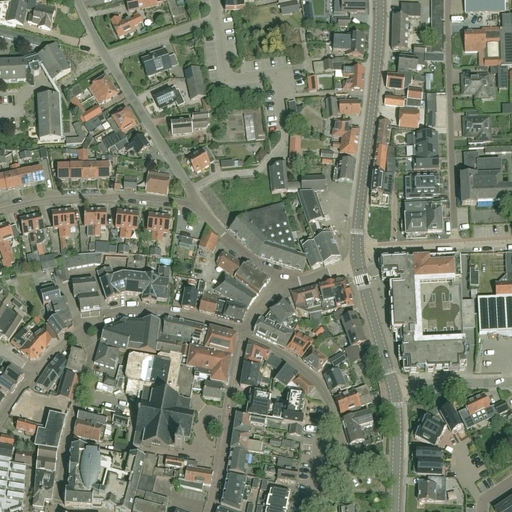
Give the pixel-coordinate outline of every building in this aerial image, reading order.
[(164,6),(163,4),(162,0),(128,0),(126,1),(128,13),(164,6)] [(223,0),(224,9),(224,11),(224,13),(244,12),(244,8),(244,3),(253,3),(252,0),(223,0)] [(357,0),(342,0),(342,15),(357,15),(357,13),(365,14),(366,1),(357,1),(357,0)] [(504,0),(463,0),(464,15),(504,14),(504,0)] [(431,11),(444,11),(444,2),(431,2),(431,11)] [(25,3),(17,4),(14,3),(12,3),(7,23),(22,26),(27,6),(25,5),(25,3)] [(393,35),(408,35),(408,18),(421,18),(421,5),(402,5),(401,18),(393,18),(393,35)] [(29,16),(28,23),(32,24),(32,25),(42,27),(42,30),(50,31),(55,10),(36,6),(34,17),(29,16)] [(444,11),(431,11),(431,19),(444,20),(444,11)] [(122,23),(119,18),(111,22),(113,27),(112,27),(119,39),(129,34),(130,36),(135,33),(134,32),(135,31),(133,28),(143,23),(140,17),(139,17),(138,14),(133,16),(134,19),(130,21),(129,20),(122,23)] [(502,17),(502,29),(511,28),(511,17),(502,17)] [(350,20),(338,19),(338,28),(350,29),(350,20)] [(444,20),(431,19),(431,28),(442,28),(442,21),(444,21),(444,20)] [(431,37),(442,37),(442,28),(431,28),(431,37)] [(501,67),(511,66),(511,29),(511,30),(511,28),(502,29),(483,30),(484,33),(464,34),(465,53),(485,52),(485,67),(501,67)] [(0,30),(0,37),(46,50),(48,42),(0,30)] [(359,34),(359,36),(349,35),(348,40),(334,39),(334,45),(364,47),(365,37),(363,36),(363,34),(359,34)] [(408,35),(393,35),(392,51),(407,51),(408,35)] [(442,37),(431,37),(431,45),(442,45),(442,37)] [(364,47),(334,45),(333,52),(347,53),(347,57),(363,58),(364,47)] [(431,45),(431,48),(431,54),(442,54),(442,45),(431,45)] [(39,57),(38,58),(25,62),(5,63),(0,63),(0,83),(26,83),(26,75),(29,75),(32,75),(34,77),(39,76),(40,73),(39,67),(41,66),(42,65),(53,83),(71,72),(70,71),(71,66),(66,65),(60,54),(61,50),(59,49),(56,49),(55,47),(39,57)] [(149,59),(142,62),(147,78),(171,70),(164,51),(148,56),(149,59)] [(398,76),(398,77),(409,78),(410,76),(408,76),(408,72),(416,73),(417,67),(425,67),(424,56),(414,55),(414,60),(400,60),(398,76)] [(323,63),(324,73),(333,72),(332,65),(332,62),(323,63)] [(343,79),(350,80),(364,81),(365,69),(344,69),(344,64),(332,65),(333,72),(343,72),(343,79)] [(508,90),(507,83),(508,82),(507,68),(490,69),(490,75),(497,75),(498,91),(508,90)] [(185,73),(188,87),(204,84),(201,70),(185,73)] [(409,78),(398,77),(388,76),(387,90),(403,91),(403,90),(404,91),(408,88),(408,86),(409,86),(409,78)] [(488,76),(463,78),(464,96),(476,95),(476,100),(489,99),(488,76)] [(89,89),(94,98),(111,87),(106,78),(93,85),(94,86),(89,89)] [(364,81),(350,80),(350,84),(344,83),(344,91),(349,91),(349,92),(363,92),(364,81)] [(207,98),(204,84),(188,87),(191,101),(207,98)] [(80,86),(69,93),(73,100),(84,93),(80,86)] [(117,96),(111,87),(94,98),(99,106),(104,103),(105,103),(117,96)] [(178,91),(176,92),(175,88),(170,91),(170,90),(153,98),(159,111),(176,103),(178,108),(185,105),(178,91)] [(425,103),(427,103),(427,102),(426,102),(426,94),(422,94),(423,91),(408,90),(408,100),(407,100),(407,101),(425,103)] [(38,98),(40,142),(61,141),(58,97),(38,98)] [(404,100),(385,98),(385,107),(404,108),(404,100)] [(336,101),(326,101),(328,120),(338,119),(336,101)] [(427,103),(425,103),(407,101),(406,108),(420,109),(418,130),(425,131),(427,106),(427,103)] [(360,102),(340,103),(340,115),(360,115),(360,102)] [(81,117),(86,124),(102,114),(97,106),(81,117)] [(266,140),(265,133),(263,133),(261,120),(262,120),(260,108),(244,110),(243,110),(240,110),(228,111),(225,111),(226,117),(243,115),(244,118),(247,143),(266,140)] [(111,129),(130,117),(124,109),(111,117),(112,119),(107,122),(111,129)] [(417,129),(418,125),(419,113),(400,112),(399,128),(417,129)] [(171,123),(172,137),(192,135),(192,130),(206,129),(209,125),(208,114),(206,115),(206,114),(204,114),(192,115),(193,122),(191,122),(191,121),(171,123)] [(115,147),(126,141),(121,134),(135,126),(130,117),(111,129),(115,135),(103,142),(108,151),(115,147)] [(490,142),(488,119),(463,120),(464,138),(476,138),(477,142),(490,142)] [(86,125),(90,132),(96,129),(95,126),(92,121),(86,125)] [(342,142),(358,144),(360,131),(349,130),(350,125),(335,123),(333,137),(343,138),(342,142)] [(79,139),(66,140),(66,146),(82,145),(85,139),(78,124),(73,126),(79,139)] [(379,124),(376,149),(387,150),(389,134),(390,129),(390,125),(379,124)] [(412,147),(438,146),(437,134),(412,135),(412,147)] [(131,144),(129,145),(126,141),(115,147),(119,154),(125,150),(127,153),(134,148),(138,155),(149,149),(142,136),(130,143),(131,144)] [(358,144),(342,142),(341,145),(333,144),(333,149),(341,150),(340,154),(356,157),(358,144)] [(413,159),(438,158),(438,146),(412,147),(413,159)] [(0,158),(5,158),(12,154),(12,151),(2,150),(0,149),(0,158)] [(45,149),(39,150),(41,160),(47,159),(45,149)] [(206,149),(202,152),(201,151),(186,160),(195,174),(210,165),(215,162),(206,149)] [(384,173),(387,150),(376,149),(374,169),(374,172),(384,173)] [(84,181),(96,181),(96,180),(96,166),(87,166),(87,158),(88,158),(88,151),(82,152),(84,181)] [(70,167),(71,181),(84,181),(82,152),(78,152),(78,158),(79,158),(79,167),(70,167)] [(334,154),(322,152),(321,159),(333,160),(334,154)] [(499,162),(493,162),(478,163),(478,155),(464,156),(465,170),(458,170),(459,178),(460,178),(461,207),(476,206),(476,205),(511,203),(511,188),(501,189),(500,176),(499,162)] [(413,159),(413,171),(439,170),(438,158),(413,159)] [(272,195),(287,193),(288,194),(302,194),(302,193),(325,192),(324,178),(302,179),(302,183),(287,184),(285,162),(275,163),(270,169),(272,195)] [(353,184),(356,164),(341,162),(340,164),(337,164),(337,168),(340,169),(339,172),(334,171),(333,182),(353,184)] [(32,186),(29,171),(21,173),(19,166),(15,167),(20,188),(32,186)] [(96,166),(96,180),(96,181),(96,180),(109,179),(108,166),(96,166)] [(7,191),(20,188),(15,167),(10,167),(12,175),(4,177),(7,191)] [(71,181),(70,167),(58,167),(58,180),(70,180),(71,181)] [(29,171),(32,186),(32,185),(44,182),(42,169),(29,171)] [(382,195),(384,173),(374,172),(370,208),(387,209),(388,197),(382,196),(382,195)] [(149,175),(146,192),(166,195),(169,178),(149,175)] [(406,191),(406,201),(434,200),(433,196),(439,196),(439,176),(411,177),(412,191),(406,191)] [(124,177),(124,189),(136,190),(137,178),(124,177)] [(312,239),(312,240),(323,266),(340,259),(336,248),(337,246),(335,243),(334,242),(329,232),(323,234),(322,234),(321,233),(318,223),(323,221),(315,196),(315,195),(316,195),(316,194),(295,195),(312,239)] [(404,203),(405,217),(405,223),(402,224),(402,236),(405,235),(405,238),(427,237),(427,235),(441,234),(440,202),(404,203)] [(297,256),(294,244),(291,235),(283,206),(243,218),(242,217),(231,229),(229,231),(245,247),(258,258),(266,262),(303,274),(306,263),(305,259),(297,256)] [(75,227),(73,211),(62,212),(65,239),(70,238),(69,228),(75,227)] [(84,227),(87,227),(87,238),(95,238),(95,211),(84,211),(84,227)] [(95,211),(95,238),(100,238),(100,228),(106,228),(106,211),(95,211)] [(59,229),(60,239),(65,239),(62,212),(51,213),(53,230),(59,229)] [(125,240),(128,213),(117,212),(115,229),(121,229),(120,240),(125,240)] [(128,213),(125,240),(130,241),(131,230),(137,231),(139,215),(128,213)] [(40,215),(30,218),(38,254),(43,252),(42,245),(41,245),(41,242),(45,242),(43,232),(44,231),(40,215)] [(153,233),(152,243),(157,243),(160,217),(149,216),(147,232),(153,233)] [(171,218),(160,217),(157,243),(162,244),(163,234),(169,234),(171,218)] [(33,255),(38,254),(30,218),(19,220),(23,236),(29,235),(31,245),(31,248),(33,255)] [(463,222),(464,233),(472,232),(472,221),(463,222)] [(7,242),(13,240),(9,228),(7,224),(0,227),(0,236),(8,258),(13,257),(11,253),(7,242)] [(207,228),(198,248),(213,254),(219,240),(207,228)] [(4,265),(9,263),(8,258),(0,236),(0,250),(2,257),(4,265)] [(196,247),(197,242),(178,237),(176,242),(180,243),(180,245),(191,248),(192,246),(196,247)] [(301,243),(303,248),(311,270),(323,266),(312,240),(312,239),(301,243)] [(109,245),(100,243),(99,254),(108,255),(109,245)] [(215,292),(221,295),(247,310),(256,298),(255,298),(257,296),(258,297),(265,287),(270,281),(248,265),(245,269),(224,254),(217,263),(219,267),(236,279),(235,280),(236,281),(235,283),(225,277),(215,292)] [(511,333),(511,254),(505,254),(505,255),(506,272),(506,276),(498,284),(495,284),(495,286),(491,287),(491,293),(495,293),(496,299),(487,299),(477,300),(478,319),(479,335),(511,333)] [(94,266),(100,266),(102,255),(99,255),(95,255),(94,256),(94,266)] [(81,256),(79,257),(82,268),(88,267),(86,256),(82,256),(81,256)] [(88,267),(94,266),(94,256),(86,256),(88,267)] [(76,269),(82,268),(79,257),(73,258),(76,269)] [(73,258),(68,259),(70,270),(76,269),(73,258)] [(407,260),(380,261),(380,262),(378,264),(378,268),(381,269),(381,277),(381,282),(390,282),(390,286),(389,287),(389,296),(390,318),(391,334),(395,334),(396,344),(401,344),(401,349),(401,351),(397,351),(397,363),(401,363),(401,365),(402,365),(402,374),(410,374),(419,374),(419,372),(425,372),(425,374),(435,373),(449,372),(459,372),(459,371),(466,371),(463,330),(462,302),(461,280),(460,258),(427,260),(407,261),(407,260)] [(58,261),(60,270),(67,269),(68,271),(70,270),(68,259),(58,261)] [(54,262),(41,264),(42,272),(57,269),(56,262),(54,262)] [(62,284),(70,283),(68,271),(67,269),(60,270),(55,271),(56,278),(62,284)] [(158,279),(145,277),(145,278),(143,297),(142,303),(156,305),(156,302),(167,303),(169,283),(168,283),(170,270),(159,269),(158,279)] [(469,269),(469,287),(478,287),(478,273),(475,273),(475,270),(469,269)] [(143,297),(145,278),(124,275),(113,278),(110,270),(97,274),(100,283),(107,303),(120,299),(120,297),(125,296),(143,297)] [(72,283),(73,291),(74,299),(79,298),(80,313),(90,313),(99,312),(101,311),(94,281),(72,283)] [(354,307),(349,290),(348,288),(348,289),(347,282),(345,281),(335,283),(329,284),(332,295),(333,295),(336,311),(354,307)] [(182,309),(195,312),(197,302),(201,303),(206,285),(200,283),(197,294),(185,292),(182,309)] [(321,295),(319,296),(322,313),(322,314),(336,311),(333,295),(332,295),(329,284),(319,287),(321,295)] [(52,322),(47,325),(58,340),(73,328),(65,297),(60,298),(58,291),(55,291),(53,285),(42,288),(44,294),(40,295),(43,306),(47,305),(48,308),(46,308),(49,319),(51,319),(52,322)] [(322,313),(319,296),(317,287),(292,295),(296,309),(296,310),(310,315),(321,313),(322,313)] [(199,312),(214,317),(218,303),(220,298),(204,295),(199,312)] [(281,328),(284,329),(294,334),(300,323),(283,302),(269,312),(281,328)] [(242,324),(247,311),(218,303),(214,317),(242,324)] [(0,331),(11,315),(0,307),(0,331)] [(341,321),(346,335),(361,331),(355,316),(349,318),(346,311),(334,315),(337,323),(341,321)] [(324,325),(321,313),(310,315),(312,325),(317,329),(320,327),(324,325)] [(22,322),(11,315),(0,331),(0,340),(2,338),(8,342),(22,322)] [(39,317),(33,321),(38,328),(44,324),(39,317)] [(276,345),(284,329),(281,328),(281,329),(261,319),(254,334),(276,345)] [(120,351),(126,353),(127,351),(156,355),(156,352),(160,322),(142,321),(142,322),(128,321),(128,320),(120,323),(120,324),(107,329),(105,328),(100,346),(119,351),(119,352),(120,351)] [(192,341),(196,326),(165,320),(165,322),(160,322),(156,352),(170,354),(180,355),(182,348),(191,350),(192,342),(192,341)] [(191,350),(204,353),(205,351),(232,358),(237,336),(210,329),(196,326),(192,341),(192,342),(191,350)] [(320,327),(317,329),(312,334),(317,339),(325,332),(320,327)] [(46,328),(34,337),(24,329),(11,345),(30,361),(31,361),(35,360),(36,361),(46,349),(56,341),(46,328)] [(276,345),(285,350),(294,335),(293,335),(294,334),(284,329),(276,345)] [(365,344),(361,331),(346,335),(351,349),(346,351),(351,365),(363,361),(358,347),(365,344)] [(295,333),(294,335),(285,350),(302,360),(308,349),(314,344),(314,343),(295,333)] [(249,343),(244,365),(261,367),(262,362),(260,362),(261,360),(268,363),(272,353),(249,343)] [(119,351),(100,346),(94,365),(113,370),(119,351)] [(144,389),(153,391),(152,394),(178,399),(180,399),(180,401),(184,401),(184,402),(190,403),(192,396),(192,391),(204,393),(203,399),(220,402),(223,388),(206,386),(206,384),(194,381),(195,377),(211,380),(211,383),(228,386),(229,377),(227,377),(230,359),(204,353),(191,350),(182,348),(180,355),(170,354),(170,357),(160,355),(157,357),(157,361),(133,357),(129,360),(125,378),(128,383),(126,391),(125,395),(136,397),(137,392),(143,393),(144,389)] [(327,362),(312,350),(303,362),(318,373),(327,362)] [(72,352),(68,366),(67,369),(64,377),(78,381),(85,358),(85,356),(72,352)] [(347,362),(341,353),(329,362),(334,370),(347,362)] [(67,369),(68,366),(58,357),(47,369),(59,379),(64,372),(67,369)] [(364,362),(358,366),(365,376),(371,371),(364,362)] [(244,365),(242,377),(262,380),(263,376),(259,375),(260,368),(244,365)] [(286,391),(292,384),(299,376),(286,366),(274,381),(286,391),(286,390),(286,391)] [(7,373),(3,370),(0,373),(17,386),(24,377),(11,368),(7,373)] [(58,379),(59,379),(47,369),(36,386),(48,393),(57,379),(58,379)] [(340,393),(346,390),(351,388),(346,376),(341,378),(338,371),(324,377),(330,393),(339,390),(340,393)] [(0,387),(11,396),(17,386),(0,373),(0,379),(2,381),(0,383),(0,387)] [(292,384),(305,395),(307,397),(315,389),(299,376),(292,384)] [(64,377),(64,378),(63,377),(58,394),(51,392),(50,397),(56,399),(71,404),(78,381),(64,377)] [(262,380),(242,377),(240,388),(256,391),(257,384),(261,385),(262,380)] [(117,382),(105,379),(103,385),(115,388),(117,382)] [(305,395),(292,384),(286,391),(289,392),(289,394),(288,394),(283,423),(291,424),(302,426),(303,422),(303,419),(301,419),(301,416),(302,413),(304,414),(306,405),(303,405),(305,397),(304,397),(305,395)] [(334,400),(337,408),(369,396),(366,388),(354,392),(348,395),(347,392),(338,395),(339,398),(334,400)] [(144,389),(143,393),(133,447),(142,449),(142,446),(170,451),(170,449),(182,452),(184,444),(185,442),(188,442),(189,443),(191,433),(192,429),(193,425),(195,415),(190,414),(190,411),(191,403),(190,403),(184,402),(184,401),(180,401),(180,399),(178,399),(152,394),(153,391),(144,389)] [(246,405),(269,409),(271,397),(250,394),(250,397),(247,397),(246,405)] [(24,395),(19,403),(34,413),(40,404),(38,403),(24,395)] [(372,404),(369,396),(337,408),(340,416),(354,411),(355,413),(359,411),(359,409),(372,404)] [(493,408),(490,409),(484,396),(464,405),(471,418),(486,411),(487,415),(494,417),(508,411),(504,402),(493,407),(493,408)] [(19,403),(14,412),(29,421),(31,418),(34,413),(19,403)] [(267,420),(269,409),(246,405),(245,413),(247,413),(246,417),(267,420)] [(68,418),(70,413),(46,406),(44,411),(68,418)] [(462,428),(451,408),(440,414),(451,434),(462,428)] [(91,424),(106,428),(111,429),(110,433),(117,434),(118,431),(112,429),(113,425),(127,430),(130,419),(115,415),(114,420),(101,417),(80,412),(77,421),(91,424)] [(360,429),(366,427),(366,429),(372,427),(369,414),(342,422),(345,433),(360,429)] [(66,418),(50,415),(50,416),(48,424),(46,431),(44,431),(43,433),(38,432),(36,440),(35,449),(38,449),(38,450),(57,452),(66,418)] [(267,420),(246,417),(236,416),(234,432),(251,435),(251,433),(249,433),(250,425),(267,428),(268,420),(267,420)] [(446,429),(426,418),(421,427),(422,428),(421,429),(440,439),(440,438),(441,438),(446,429)] [(73,437),(87,441),(91,424),(77,421),(73,437)] [(33,439),(36,440),(38,432),(43,433),(44,431),(46,431),(48,424),(45,424),(44,428),(36,426),(36,427),(19,422),(16,431),(26,433),(25,435),(33,438),(33,439)] [(106,428),(91,424),(87,441),(99,443),(102,444),(106,428)] [(289,435),(301,437),(303,426),(302,426),(291,424),(289,435)] [(364,443),(360,429),(345,433),(349,447),(364,443)] [(439,441),(440,439),(421,429),(420,430),(414,439),(435,450),(440,441),(439,441)] [(269,452),(264,450),(265,446),(248,444),(249,437),(233,434),(230,451),(231,451),(246,454),(246,453),(249,454),(249,453),(263,456),(264,454),(269,455),(269,452)] [(0,445),(4,446),(9,447),(9,449),(13,450),(18,451),(20,441),(1,437),(0,444),(0,445)] [(280,449),(282,442),(270,441),(269,446),(280,449)] [(114,451),(127,453),(128,446),(115,444),(114,451)] [(9,449),(9,447),(4,446),(0,445),(0,464),(9,467),(10,464),(11,464),(13,450),(9,449)] [(69,479),(70,479),(69,492),(65,492),(64,507),(92,509),(93,506),(97,506),(102,507),(102,508),(115,511),(131,511),(145,460),(130,456),(130,458),(100,453),(100,451),(87,450),(87,449),(72,448),(71,463),(70,463),(69,479)] [(55,476),(57,452),(38,450),(36,473),(55,476)] [(229,463),(247,466),(249,454),(246,453),(246,454),(231,451),(231,452),(229,463)] [(439,453),(416,451),(416,464),(441,465),(441,464),(439,464),(439,453)] [(32,456),(17,453),(15,463),(30,466),(32,456)] [(156,458),(146,455),(138,492),(147,495),(152,496),(157,478),(167,480),(168,472),(154,470),(156,458)] [(200,492),(201,486),(210,487),(213,473),(196,471),(197,467),(188,465),(188,463),(167,459),(165,468),(180,471),(180,474),(168,472),(167,480),(172,481),(178,482),(177,487),(180,488),(200,492)] [(247,466),(229,463),(227,473),(245,476),(247,466)] [(9,467),(0,464),(0,511),(21,511),(22,511),(23,507),(23,506),(24,498),(26,469),(9,467)] [(417,476),(440,477),(441,465),(416,464),(418,464),(417,476)] [(278,476),(277,482),(295,485),(297,472),(265,467),(264,474),(278,476)] [(51,504),(54,485),(55,476),(36,473),(34,485),(35,486),(34,489),(33,501),(34,501),(32,509),(43,511),(44,503),(51,504)] [(234,493),(243,495),(247,478),(227,474),(224,490),(235,493),(234,493)] [(418,502),(434,503),(434,502),(444,503),(444,492),(441,492),(441,481),(432,481),(432,487),(419,486),(418,502)] [(289,493),(271,489),(269,499),(268,499),(266,509),(267,509),(266,511),(286,511),(288,503),(287,503),(289,493)] [(235,493),(224,490),(221,506),(237,511),(239,511),(243,495),(234,493),(235,493)] [(167,509),(169,501),(152,496),(147,495),(144,503),(136,502),(133,511),(165,511),(166,509),(167,509)] [(494,511),(511,511),(507,503),(494,511)]
